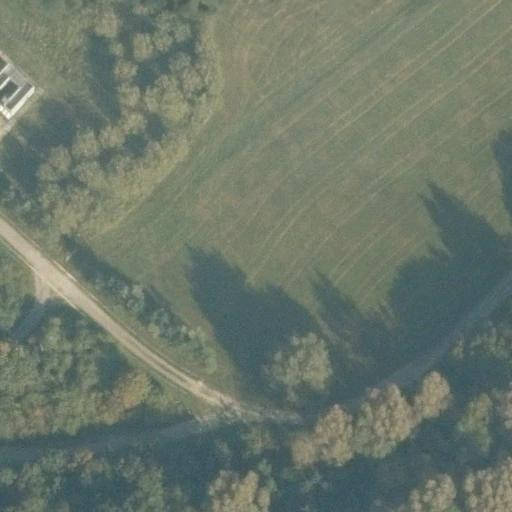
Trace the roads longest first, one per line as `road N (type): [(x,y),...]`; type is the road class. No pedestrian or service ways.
road 1 (track): [(0,455),(77,451),(400,374),(511,275)]
road 2 (track): [(225,415),(0,228)]
